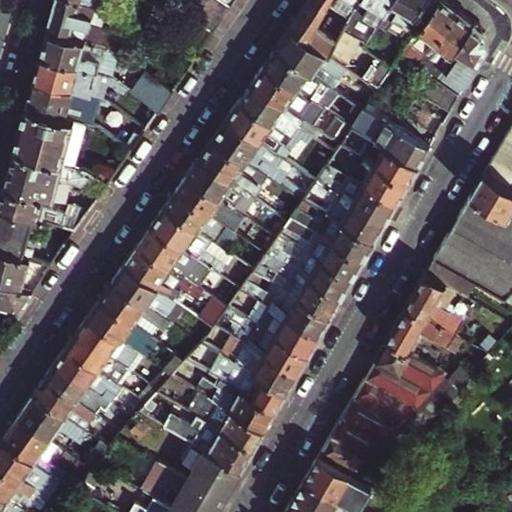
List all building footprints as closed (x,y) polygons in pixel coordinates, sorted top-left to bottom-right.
[(89,22),(95,1),(89,0),(54,0),(46,29),(118,49),(122,36),(123,32),(89,22)] [(225,0),(170,0),(185,10),(214,29),(232,4),(225,0)] [(322,0),(306,0),(291,22),(327,49),(343,23),(323,9),(327,3),(322,0)] [(333,0),(322,0),(327,3),(323,9),(343,23),(350,10),(346,8),(333,0)] [(390,0),(356,0),(350,10),(343,23),(327,49),(346,64),(368,80),(383,58),(363,44),(370,32),(358,25),(364,16),(368,19),(372,14),(379,18),(390,0)] [(356,0),(348,0),(350,1),(346,8),(350,10),(356,0)] [(423,0),(390,0),(379,18),(370,32),(363,44),(383,58),(423,0)] [(458,7),(449,0),(436,0),(403,48),(416,59),(458,7)] [(458,7),(416,59),(431,71),(475,21),(458,7)] [(200,50),(214,29),(185,10),(171,30),(200,50)] [(485,29),(475,21),(431,71),(429,73),(460,92),(488,44),(485,29)] [(327,49),(291,22),(275,44),(327,81),(332,84),(346,64),(327,49)] [(113,73),(121,79),(132,87),(139,78),(122,66),(118,71),(110,65),(115,60),(118,49),(46,29),(40,53),(113,73)] [(275,44),(264,61),(309,93),(314,86),(321,91),(327,81),(275,44)] [(119,81),(121,79),(113,73),(40,53),(33,78),(104,97),(112,81),(119,81)] [(252,79),(283,101),(313,122),(330,134),(342,117),(333,110),(326,119),(311,108),(317,99),(316,98),(309,93),(264,61),(252,79)] [(132,87),(160,107),(174,87),(146,67),(139,78),(132,87)] [(429,73),(424,83),(420,90),(451,108),(460,92),(429,73)] [(107,97),(104,97),(33,78),(26,105),(78,119),(83,120),(89,100),(108,105),(110,100),(107,97)] [(278,109),(283,101),(252,79),(239,96),(296,136),(303,127),(278,109)] [(419,79),(415,86),(420,90),(424,83),(419,79)] [(414,85),(409,81),(406,86),(410,90),(414,85)] [(316,98),(321,91),(314,86),(309,93),(316,98)] [(342,117),(354,100),(345,93),(333,110),(342,117)] [(227,114),(259,136),(264,127),(294,148),(289,157),(306,169),(325,141),(308,129),(303,126),(303,127),(296,136),(239,96),(227,114)] [(430,143),(365,104),(363,106),(352,122),(370,133),(419,162),(430,143)] [(14,147),(66,162),(78,119),(26,105),(14,147)] [(116,114),(106,129),(132,147),(141,134),(116,114)] [(289,157),(259,136),(227,114),(213,134),(244,156),(262,168),(301,196),(302,194),(309,184),(315,175),(306,169),(289,157)] [(325,141),(330,134),(313,122),(308,129),(325,141)] [(511,183),(511,123),(486,168),(511,183)] [(340,140),(409,180),(419,162),(370,133),(364,143),(345,132),(340,140)] [(239,165),(244,156),(213,134),(198,154),(252,192),(260,180),(255,177),(239,165)] [(347,170),(397,199),(409,180),(340,140),(339,140),(327,158),(347,170)] [(76,226),(93,202),(58,193),(62,179),(59,174),(61,173),(63,173),(68,170),(70,175),(80,178),(97,173),(93,170),(66,162),(14,147),(4,183),(43,194),(66,200),(63,210),(60,221),(76,226)] [(198,154),(187,171),(233,203),(259,220),(265,212),(247,199),(252,192),(198,154)] [(255,177),(262,168),(244,156),(239,165),(255,177)] [(320,168),(315,175),(387,218),(397,199),(347,170),(341,180),(320,168)] [(511,183),(486,168),(473,191),(503,209),(511,197),(511,183)] [(233,203),(187,171),(176,186),(216,215),(265,248),(271,239),(276,232),(266,225),(259,236),(226,213),(233,203)] [(325,207),(375,237),(387,218),(315,175),(309,184),(331,197),(325,207)] [(43,194),(4,183),(0,198),(0,204),(34,214),(60,221),(63,210),(40,204),(43,194)] [(164,203),(208,233),(215,238),(219,231),(210,224),(216,215),(176,186),(164,203)] [(511,301),(511,213),(503,209),(473,191),(435,256),(463,274),(511,303),(511,301)] [(320,217),(325,207),(302,194),(301,196),(296,203),(320,217)] [(164,203),(152,221),(195,252),(210,262),(218,268),(224,260),(218,255),(201,243),(208,233),(164,203)] [(290,212),(365,255),(375,237),(325,207),(320,217),(296,203),(290,212)] [(27,235),(34,214),(0,204),(0,246),(52,260),(63,246),(27,235)] [(303,245),(353,274),(365,255),(290,212),(287,216),(283,221),(309,236),(303,245)] [(195,252),(152,221),(138,240),(173,264),(196,281),(203,271),(210,262),(195,252)] [(225,245),(215,238),(208,233),(201,243),(218,255),(225,245)] [(342,293),(353,274),(303,245),(298,255),(271,239),(265,248),(342,293)] [(124,260),(159,284),(175,294),(181,284),(194,293),(201,284),(196,281),(173,264),(138,240),(124,260)] [(0,246),(0,277),(34,287),(52,260),(0,246)] [(331,312),(342,293),(265,248),(259,257),(287,275),(282,283),(331,312)] [(435,256),(427,269),(451,283),(456,286),(463,274),(435,256)] [(124,260),(112,277),(162,312),(175,294),(159,284),(124,260)] [(246,260),(233,278),(241,284),(247,275),(253,266),(253,265),(246,260)] [(451,283),(427,269),(407,303),(456,331),(465,317),(440,303),(451,283)] [(241,284),(321,331),(331,312),(282,283),(277,293),(247,275),(241,284)] [(34,287),(0,277),(0,301),(11,304),(9,309),(17,311),(34,287)] [(162,312),(112,277),(100,295),(134,319),(140,311),(165,328),(172,318),(162,312)] [(253,315),(309,350),(321,331),(241,284),(236,291),(259,305),(253,315)] [(88,312),(139,347),(141,348),(146,340),(133,331),(139,322),(134,319),(100,295),(88,312)] [(238,300),(232,296),(229,301),(234,304),(235,305),(238,300)] [(229,301),(228,303),(225,307),(231,310),(234,304),(229,301)] [(456,331),(407,303),(388,335),(407,347),(415,334),(420,337),(424,330),(448,345),(456,331)] [(222,324),(231,310),(225,307),(216,320),(222,324)] [(77,328),(128,364),(139,347),(88,312),(77,328)] [(238,333),(299,369),(309,350),(253,315),(249,313),(238,333)] [(216,320),(212,326),(218,329),(222,324),(216,320)] [(117,378),(128,364),(77,328),(66,343),(117,378)] [(234,331),(222,350),(288,388),(299,369),(238,333),(234,331)] [(407,347),(388,335),(319,454),(353,474),(387,437),(402,451),(461,383),(446,373),(445,369),(437,364),(418,353),(407,347)] [(218,356),(210,369),(242,388),(276,408),(288,388),(222,350),(203,338),(198,343),(218,356)] [(426,340),(418,353),(437,364),(445,350),(426,340)] [(55,358),(102,391),(107,384),(116,390),(123,382),(117,378),(66,343),(55,358)] [(44,374),(97,410),(102,404),(106,407),(113,398),(112,397),(102,391),(55,358),(44,374)] [(172,370),(165,365),(151,380),(158,384),(164,378),(171,371),(172,370)] [(91,419),(97,410),(44,374),(33,390),(66,413),(71,405),(91,419)] [(276,408),(242,388),(238,394),(203,374),(196,386),(209,393),(265,426),(276,408)] [(156,387),(165,392),(174,397),(180,388),(164,378),(158,384),(156,387)] [(151,380),(150,379),(138,392),(145,398),(156,387),(158,384),(151,380)] [(107,384),(102,391),(112,397),(116,390),(107,384)] [(156,387),(145,398),(138,405),(154,415),(165,392),(156,387)] [(33,390),(17,412),(50,436),(61,419),(78,431),(83,424),(66,413),(33,390)] [(145,398),(138,392),(131,401),(136,407),(138,405),(145,398)] [(265,426),(209,393),(202,406),(196,403),(193,408),(197,411),(254,444),(265,426)] [(71,405),(66,413),(83,424),(86,426),(91,419),(71,405)] [(192,437),(241,466),(254,444),(197,411),(191,421),(181,415),(178,419),(169,413),(165,421),(192,437)] [(2,434),(52,470),(57,462),(48,456),(58,441),(50,436),(17,412),(2,434)] [(0,437),(0,464),(35,488),(49,497),(54,491),(45,485),(55,472),(52,470),(2,434),(0,437)] [(188,472),(225,494),(241,466),(192,437),(184,452),(196,459),(188,472)] [(160,454),(144,484),(169,496),(184,466),(160,454)] [(319,454),(307,474),(361,508),(367,497),(348,486),(355,475),(353,474),(319,454)] [(0,488),(23,504),(35,488),(0,464),(0,488)] [(188,511),(214,511),(225,494),(188,472),(171,502),(188,511)] [(358,511),(361,508),(307,474),(294,496),(320,511),(333,511),(336,508),(344,511),(358,511)] [(367,497),(373,486),(370,484),(355,475),(348,486),(367,497)] [(0,511),(34,511),(23,504),(0,488),(0,511)] [(320,511),(294,496),(284,511),(320,511)] [(165,511),(188,511),(171,502),(165,511)]
